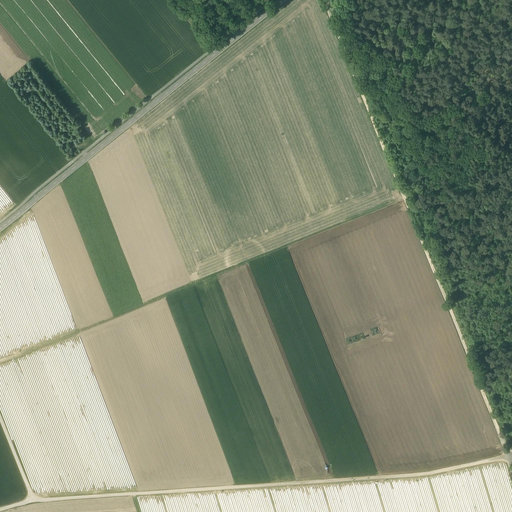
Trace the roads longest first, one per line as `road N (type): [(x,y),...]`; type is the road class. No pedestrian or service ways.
road 1 (unclassified): [(508,455),(411,475),(33,500)]
road 2 (track): [(405,197),(0,361)]
road 3 (tertiary): [(0,228),(282,0)]
road 4 (track): [(508,455),(405,197)]
road 5 (track): [(328,0),(422,111),(427,182)]
road 6 (track): [(405,197),(323,0)]
